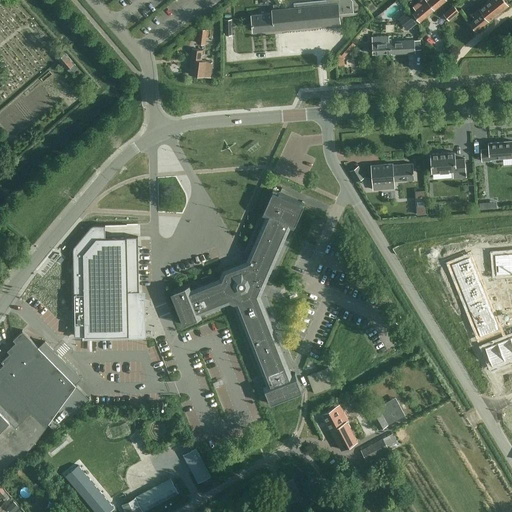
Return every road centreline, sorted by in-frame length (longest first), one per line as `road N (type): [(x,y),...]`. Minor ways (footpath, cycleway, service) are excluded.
road 1 (unclassified): [(481,410),(335,169),(325,113)]
road 2 (tertiary): [(0,310),(110,170),(161,130)]
road 3 (tertiary): [(325,113),(511,98)]
road 4 (tertiary): [(161,130),(325,113)]
road 5 (residential): [(178,511),(283,452),(312,464)]
road 6 (residential): [(161,130),(145,69),(93,0)]
